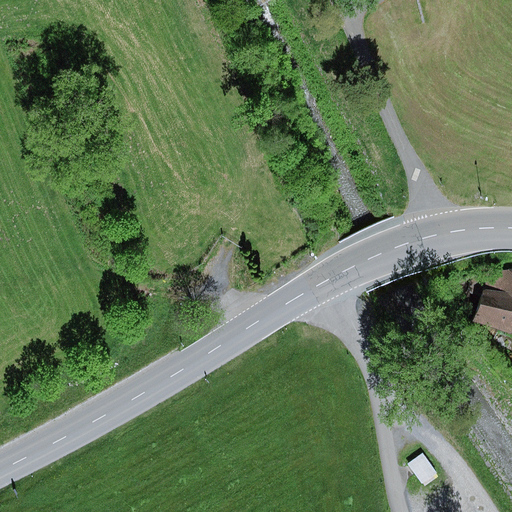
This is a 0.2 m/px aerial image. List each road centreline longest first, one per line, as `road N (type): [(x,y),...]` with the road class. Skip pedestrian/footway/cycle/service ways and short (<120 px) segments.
road 1 (primary): [(0,473),(325,280),(435,235)]
road 2 (residential): [(341,2),(435,235)]
